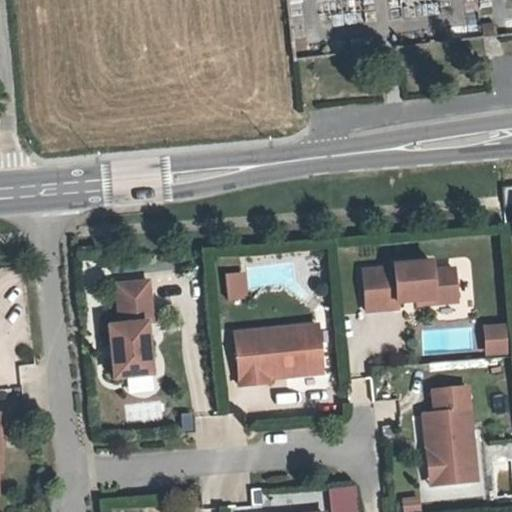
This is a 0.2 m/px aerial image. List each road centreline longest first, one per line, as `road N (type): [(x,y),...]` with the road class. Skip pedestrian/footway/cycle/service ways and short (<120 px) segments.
road 1 (secondary): [(42,188),(511,138)]
road 2 (residential): [(74,471),(371,450)]
road 3 (residential): [(42,188),(74,471)]
